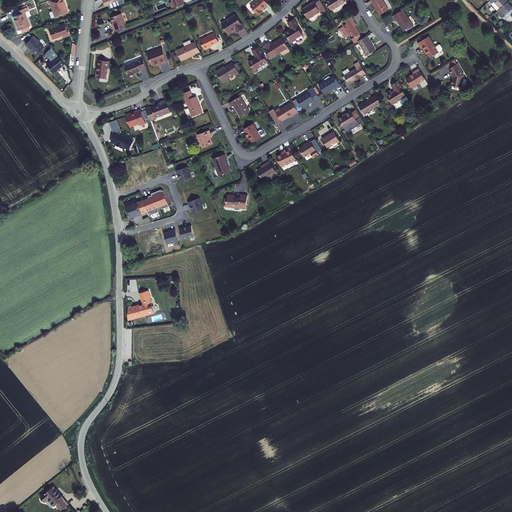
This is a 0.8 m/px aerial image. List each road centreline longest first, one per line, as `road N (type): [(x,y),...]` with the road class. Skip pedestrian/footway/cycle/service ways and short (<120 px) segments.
road 1 (residential): [(357,0),(394,46),(392,69),(254,155),(238,152),(197,67)]
road 2 (residential): [(106,399),(119,358),(116,220),(103,159),(77,111)]
road 3 (residential): [(77,111),(106,110),(197,67)]
road 4 (residential): [(84,45),(200,0)]
road 5 (unclassified): [(106,511),(80,449),(106,399)]
road 6 (residential): [(197,67),(255,36),(296,0)]
